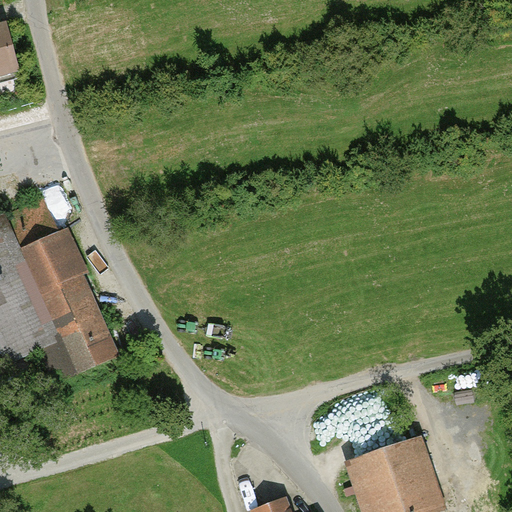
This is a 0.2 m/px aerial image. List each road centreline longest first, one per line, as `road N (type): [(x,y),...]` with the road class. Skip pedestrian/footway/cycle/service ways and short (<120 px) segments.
road 1 (residential): [(33,0),(67,143),(115,261),(156,332),(202,386),(305,476),(327,511)]
road 2 (track): [(511,349),(231,414)]
road 3 (track): [(0,485),(231,414)]
